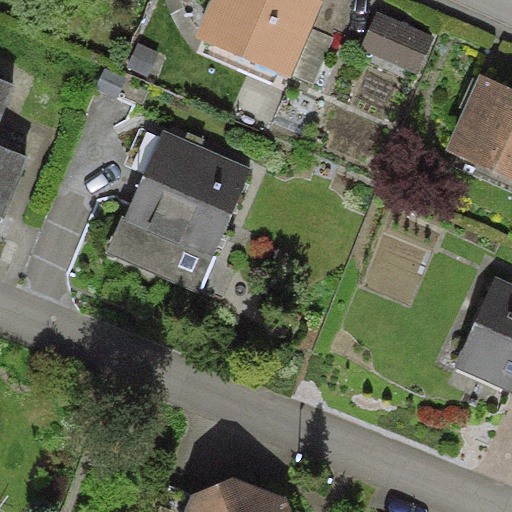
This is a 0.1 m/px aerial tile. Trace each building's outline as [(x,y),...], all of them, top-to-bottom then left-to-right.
[(300,30),(310,7),(293,0),(216,0),(199,39),(308,86),(327,42),(300,30)] [(427,45),(376,23),(364,50),(415,73),(427,45)] [(511,97),(481,84),(450,153),(511,180),(511,97)] [(209,259),(245,176),(141,131),(129,159),(134,172),(141,175),(109,249),(158,271),(171,242),(209,259)] [(21,161),(0,152),(0,194),(14,160),(21,162),(21,161)] [(503,390),(511,393),(511,293),(490,284),(458,355),(508,378),(503,390)] [(278,511),(275,505),(229,486),(218,511),(216,511),(164,491),(155,511),(278,511)]
